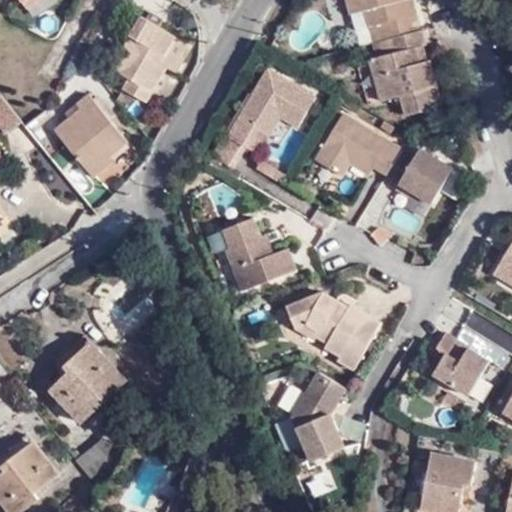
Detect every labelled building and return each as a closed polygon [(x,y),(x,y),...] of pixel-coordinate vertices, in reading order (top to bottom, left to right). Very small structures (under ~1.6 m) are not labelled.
[(381,20),(386,38),(392,37),(425,29),(426,29),(421,12),(415,13),(410,0),(352,0),(355,9),(369,7),(373,22),(381,20)] [(421,12),(415,0),(410,0),(415,13),(421,12)] [(164,57),(181,32),(145,11),(115,63),(132,73),(126,83),(151,99),(171,62),(164,57)] [(379,40),(386,38),(381,20),(373,22),(379,40)] [(425,29),(392,37),(396,54),(377,59),(374,59),(386,101),(405,96),(410,115),(445,108),(433,59),(425,61),(421,49),(429,47),(425,29)] [(196,42),(181,32),(164,57),(171,62),(181,68),(196,42)] [(373,41),(377,59),(396,54),(392,37),(386,38),(379,40),(373,41)] [(230,130),(250,142),(261,149),(285,112),(300,121),(318,95),(272,64),(230,130)] [(7,83),(0,87),(0,104),(10,119),(26,109),(7,83)] [(128,133),(91,84),(79,92),(82,99),(56,119),(92,167),(115,151),(111,145),(128,133)] [(394,172),(408,148),(352,113),(321,157),(347,174),(355,163),(374,174),(381,165),(394,172)] [(236,162),(250,142),(230,130),(226,128),(213,148),(226,156),(236,162)] [(0,129),(0,149),(9,143),(0,129)] [(408,179),(404,186),(417,194),(436,206),(457,170),(424,151),(421,156),(408,148),(394,172),(408,179)] [(226,156),(222,162),(239,173),(244,168),(236,162),(226,156)] [(286,182),(288,179),(291,175),(265,160),(261,165),(286,182)] [(209,193),(217,213),(239,205),(232,185),(209,193)] [(413,200),(417,194),(404,186),(401,192),(413,200)] [(400,207),(394,218),(414,230),(420,220),(400,207)] [(289,244),(276,249),(269,252),(262,234),(253,212),(225,224),(233,243),(227,247),(244,287),(299,265),(289,244)] [(387,246),(399,234),(384,226),(378,232),(381,238),(382,240),(385,243),(386,245),(387,246)] [(268,231),(262,234),(269,252),(276,249),(268,231)] [(511,238),(491,271),(511,284),(511,238)] [(138,260),(131,254),(106,277),(113,283),(138,260)] [(319,331),(317,333),(327,339),(325,345),(339,353),(338,357),(355,368),(385,323),(351,302),(347,309),(337,303),(337,298),(324,290),(289,304),(298,326),(308,323),(319,331)] [(147,322),(138,291),(111,298),(119,330),(147,322)] [(313,337),(317,333),(319,331),(308,323),(298,326),(313,337)] [(50,378),(56,384),(75,366),(69,360),(94,338),(85,330),(57,355),(64,363),(50,378)] [(432,349),(435,351),(442,356),(436,367),(431,374),(464,396),(486,364),(466,351),(467,347),(443,333),(432,349)] [(75,366),(56,384),(84,415),(129,377),(94,338),(69,360),(75,366)] [(429,362),(436,367),(442,356),(435,351),(429,362)] [(345,387),(320,371),(294,414),(311,461),(343,447),(330,413),(345,387)] [(449,392),(443,402),(460,413),(466,402),(449,392)] [(511,397),(501,416),(511,422),(511,397)] [(9,459),(37,434),(30,427),(0,453),(0,472),(12,463),(9,459)] [(63,466),(37,434),(9,459),(12,463),(0,472),(0,489),(19,511),(41,493),(37,488),(63,466)] [(99,479),(114,453),(95,440),(80,455),(99,479)] [(447,511),(459,511),(464,493),(466,485),(473,487),(480,460),(435,451),(425,500),(425,507),(447,511)] [(471,495),(473,487),(466,485),(464,493),(471,495)]
